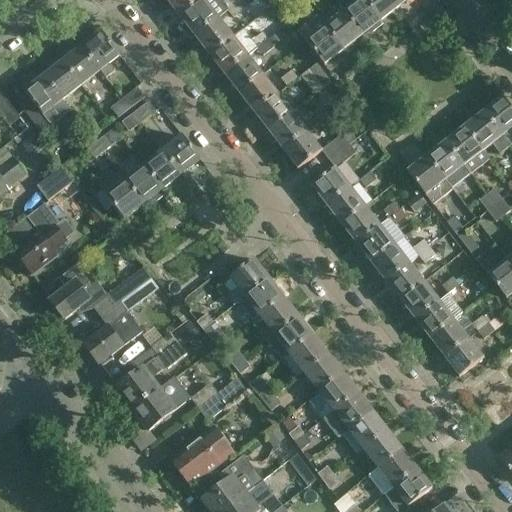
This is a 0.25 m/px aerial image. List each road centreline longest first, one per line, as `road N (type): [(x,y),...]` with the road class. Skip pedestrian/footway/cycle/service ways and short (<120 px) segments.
road 1 (residential): [(509,511),(112,0)]
road 2 (residential): [(139,511),(41,377)]
